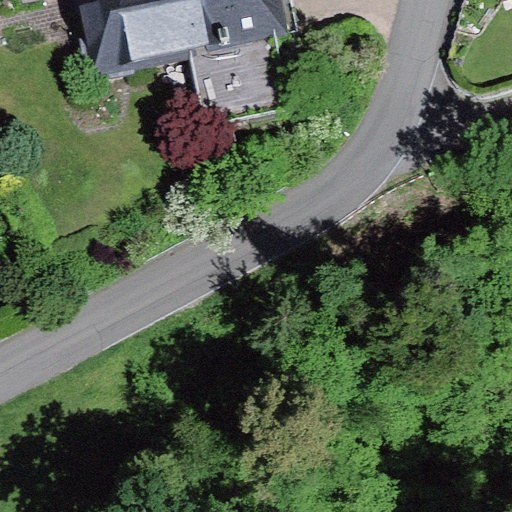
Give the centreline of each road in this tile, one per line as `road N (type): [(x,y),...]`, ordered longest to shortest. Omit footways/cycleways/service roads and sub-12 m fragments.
road 1 (unclassified): [(0,398),(322,235),(399,149)]
road 2 (residential): [(399,149),(435,0)]
